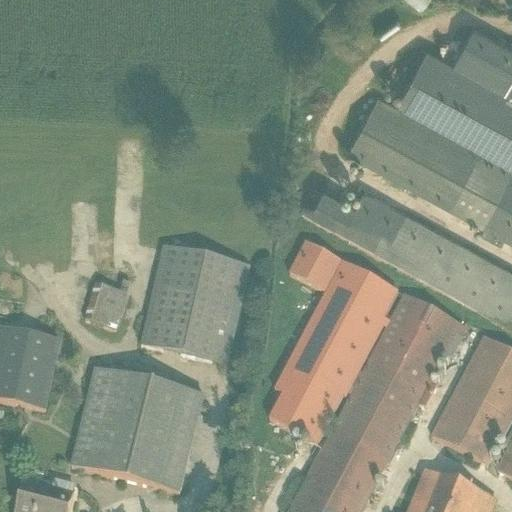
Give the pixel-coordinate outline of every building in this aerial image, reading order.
[(398,0),(407,8),(415,0),(398,0)] [(511,237),(511,78),(508,88),(427,47),(396,102),(381,95),(354,146),(511,237)] [(511,262),(328,169),(300,224),(511,331),(511,262)] [(238,266),(159,252),(142,347),(220,362),(238,266)] [(369,511),(465,343),(351,276),(266,419),(323,455),(293,511),(369,511)] [(124,296),(99,291),(91,337),(116,341),(124,296)] [(85,325),(94,297),(83,293),(74,321),(85,325)] [(0,353),(0,404),(47,416),(62,353),(4,339),(0,353)] [(511,357),(483,342),(423,447),(511,497),(511,443),(502,461),(492,455),(511,419),(511,357)] [(99,387),(78,472),(180,497),(201,412),(99,387)] [(482,511),(484,507),(452,496),(455,489),(412,474),(398,511),(482,511)] [(17,511),(74,511),(77,501),(23,489),(17,511)]
